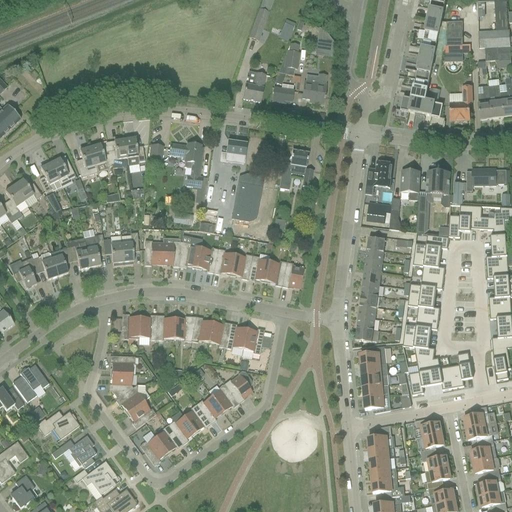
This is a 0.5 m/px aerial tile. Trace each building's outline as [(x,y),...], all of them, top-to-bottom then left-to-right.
[(259,11),(248,39),(258,43),(268,14),(273,0),(262,0),(259,11)] [(477,0),(478,4),(494,4),(496,33),(478,34),(479,50),(484,50),(496,49),(497,63),(511,62),(510,39),(510,32),(508,32),(506,4),(508,4),(507,0),(477,0)] [(440,25),(444,5),(431,2),(428,17),(426,17),(425,22),(440,25)] [(436,44),(440,25),(425,22),(424,27),(426,28),(423,42),(436,44)] [(284,24),(279,38),(288,42),(293,28),(284,24)] [(463,40),(463,24),(446,24),(447,40),(463,40)] [(316,48),(332,51),(332,50),(333,44),(333,43),(324,32),(319,30),(316,48)] [(463,48),(463,40),(447,40),(447,48),(463,48)] [(432,64),(436,44),(423,42),(420,57),(418,56),(417,61),(432,64)] [(289,46),(288,53),(297,54),(298,47),(289,46)] [(285,56),(277,75),(280,75),(285,76),(293,78),(294,71),(296,72),(299,55),(297,54),(288,53),(286,53),(286,56),(285,56)] [(428,84),(432,64),(417,61),(416,66),(418,67),(415,81),(428,84)] [(260,105),(265,77),(249,74),(246,87),(245,87),(242,101),(260,105)] [(280,75),(276,85),(281,87),(285,76),(280,75)] [(318,76),(318,78),(317,86),(305,84),(304,84),(304,88),(302,100),(315,102),(314,105),(323,106),(324,101),(324,99),(324,98),(325,87),(326,78),(318,76)] [(425,103),(428,84),(415,81),(412,96),(410,95),(409,100),(422,103),(424,103),(425,103)] [(0,139),(20,121),(7,107),(1,112),(0,110),(0,95),(6,89),(0,82),(0,139)] [(511,117),(511,86),(499,88),(503,119),(511,117)] [(292,88),(281,87),(280,91),(273,90),(272,103),(279,104),(280,102),(291,103),(293,93),(292,93),(292,88)] [(463,105),(458,106),(450,106),(450,123),(470,122),(469,105),(472,105),(471,88),(463,89),(463,105)] [(503,119),(499,88),(489,89),(490,105),(491,120),(503,119)] [(483,96),(478,97),(478,106),(479,110),(480,122),(491,120),(490,105),(489,89),(482,90),(483,96)] [(419,118),(422,103),(409,100),(403,99),(400,112),(415,115),(414,117),(419,118)] [(443,107),(425,103),(424,103),(422,103),(419,118),(425,119),(425,117),(440,120),(443,107)] [(135,140),(133,140),(133,138),(123,139),(127,160),(128,168),(138,166),(138,164),(144,163),(144,158),(142,148),(142,151),(136,151),(135,140)] [(121,170),(121,161),(127,160),(123,139),(114,141),(114,143),(113,143),(115,155),(109,156),(112,171),(121,170)] [(221,155),(220,163),(242,166),(245,146),(227,143),(226,155),(221,155)] [(98,144),(89,147),(97,174),(107,172),(106,169),(111,168),(112,171),(109,156),(103,157),(100,146),(99,146),(98,144)] [(169,155),(169,157),(182,158),(182,162),(183,162),(183,165),(184,165),(184,169),(190,170),(189,177),(186,177),(185,189),(192,190),(196,190),(205,191),(207,180),(199,179),(201,159),(202,159),(203,150),(200,150),(200,148),(187,146),(187,148),(170,146),(169,155)] [(76,163),(80,179),(97,174),(89,147),(79,150),(80,152),(79,152),(83,164),(77,165),(76,163)] [(160,164),(161,159),(162,149),(150,147),(149,162),(160,164)] [(289,165),(283,164),(279,190),(288,191),(290,180),(289,180),(290,175),(304,177),(302,187),(310,189),(313,172),(305,171),(308,154),(291,151),(289,165)] [(65,171),(59,160),(58,161),(57,159),(48,163),(61,189),(62,190),(71,186),(69,182),(75,179),(73,175),(69,166),(70,168),(65,171)] [(39,181),(43,190),(45,194),(51,191),(52,194),(61,189),(48,163),(40,167),(41,169),(40,170),(45,181),(40,183),(39,181)] [(368,171),(364,196),(372,197),(373,188),(389,190),(392,166),(384,165),(383,163),(382,163),(380,163),(379,163),(377,164),(376,164),(376,172),(368,171)] [(496,186),(509,186),(508,172),(496,172),(496,171),(471,171),(471,173),(466,173),(466,194),(472,194),(472,187),(496,187),(496,186)] [(409,202),(418,203),(420,173),(402,172),(400,194),(409,195),(409,202)] [(426,190),(426,196),(432,196),(432,199),(441,200),(441,206),(444,209),(449,209),(450,197),(448,197),(448,191),(449,175),(427,174),(426,190)] [(22,181),(13,187),(24,203),(24,204),(33,198),(35,202),(41,198),(38,194),(33,185),(32,186),(34,188),(29,191),(28,189),(22,181)] [(80,202),(86,199),(79,181),(74,183),(77,192),(77,196),(80,202)] [(453,197),(450,197),(450,206),(453,207),(453,204),(461,204),(462,185),(454,184),(453,197)] [(237,185),(231,221),(248,224),(252,222),(255,220),(261,189),(237,185)] [(13,187),(4,193),(11,203),(6,207),(16,222),(22,218),(19,213),(27,208),(24,204),(24,203),(13,187)] [(142,201),(143,192),(132,193),(133,202),(142,201)] [(400,201),(392,200),(391,213),(390,219),(398,219),(400,201)] [(426,203),(418,203),(416,235),(424,235),(426,203)] [(368,212),(367,223),(384,225),(385,214),(379,214),(380,206),(371,205),(371,213),(368,212)] [(0,208),(0,225),(8,221),(11,225),(16,222),(6,207),(1,210),(0,208)] [(449,218),(448,239),(459,240),(460,234),(470,234),(470,231),(469,231),(471,208),(460,208),(459,218),(450,218),(449,218)] [(471,208),(469,231),(470,231),(493,232),(494,220),(493,220),(481,219),(481,209),(471,208)] [(493,238),(491,238),(492,249),(494,249),(506,248),(508,248),(507,237),(505,237),(504,223),(511,221),(511,210),(500,210),(500,215),(493,215),(493,220),(494,220),(493,232),(493,238)] [(217,214),(202,211),(198,233),(212,236),(217,214)] [(56,215),(49,219),(51,224),(58,222),(56,215)] [(174,215),(172,225),(191,228),(192,217),(174,215)] [(180,244),(179,269),(185,270),(186,268),(196,270),(200,250),(202,243),(190,240),(189,246),(184,245),(182,245),(183,233),(180,233),(180,241),(180,244)] [(130,235),(130,237),(120,238),(123,267),(132,266),(132,264),(133,263),(132,252),(138,251),(138,254),(139,254),(138,244),(137,235),(130,235)] [(98,256),(104,255),(102,242),(101,237),(83,241),(84,246),(89,270),(100,267),(98,256)] [(415,246),(414,257),(436,260),(440,260),(441,251),(447,251),(448,240),(427,237),(426,247),(415,246)] [(123,267),(120,238),(110,239),(110,241),(102,242),(104,255),(111,254),(112,265),(113,265),(113,268),(123,267)] [(367,251),(383,253),(385,242),(368,240),(367,251)] [(161,266),(162,246),(151,246),(151,243),(144,243),(144,258),(144,268),(151,268),(151,266),(161,266)] [(179,269),(179,244),(173,244),(173,246),(162,245),(162,246),(161,266),(172,266),(172,269),(179,269)] [(84,246),(66,250),(70,262),(76,260),(79,272),(89,270),(84,246)] [(495,258),(485,259),(486,270),(508,269),(506,248),(494,249),(495,258)] [(64,264),(70,262),(66,250),(59,252),(61,257),(52,260),(49,255),(57,279),(67,275),(64,264)] [(213,276),(218,251),(211,250),(210,252),(200,250),(196,270),(206,272),(206,274),(213,276)] [(230,277),(234,257),(224,255),(224,253),(218,251),(213,276),(220,277),(220,275),(230,277)] [(382,265),(383,253),(367,251),(365,263),(382,265)] [(57,279),(49,255),(48,254),(39,257),(40,259),(32,261),(37,273),(43,271),(47,282),(57,279)] [(247,282),(252,258),(245,257),(244,259),(234,257),(230,277),(241,279),(240,281),(247,282)] [(414,257),(412,268),(423,269),(422,278),(443,281),(444,270),(438,270),(440,260),(436,260),(414,257)] [(264,283),(268,264),(258,262),(258,259),(252,258),(247,282),(254,284),(254,281),(264,283)] [(31,276),(37,273),(32,261),(31,259),(21,264),(24,271),(12,276),(16,284),(21,282),(26,291),(36,286),(31,276)] [(281,289),(286,265),(279,263),(278,266),(268,264),(264,283),(275,285),(274,288),(281,289)] [(380,276),(382,265),(365,263),(364,274),(380,276)] [(292,266),(286,265),(281,289),(288,290),(288,288),(299,290),(303,270),(293,268),(292,268),(292,266)] [(508,269),(486,270),(487,281),(493,281),(496,280),(497,290),(511,288),(511,277),(508,278),(508,269)] [(379,288),(380,276),(364,274),(362,285),(379,288)] [(410,287),(409,297),(431,300),(435,301),(436,291),(442,292),(443,281),(422,278),(421,288),(410,287)] [(377,299),(379,288),(362,285),(361,297),(377,299)] [(494,300),(488,300),(489,311),(511,309),(510,300),(511,299),(511,288),(497,290),(498,299),(494,300)] [(376,310),(377,299),(361,297),(359,308),(376,310)] [(409,297),(407,308),(416,309),(414,319),(438,322),(439,311),(433,310),(435,301),(431,300),(409,297)] [(375,322),(376,310),(359,308),(358,320),(375,322)] [(511,309),(489,311),(490,322),(496,321),(499,321),(500,330),(511,329),(511,318),(511,319),(511,309)] [(0,313),(0,334),(1,335),(13,326),(3,312),(0,313)] [(138,339),(139,319),(129,319),(129,317),(121,316),(121,341),(128,341),(128,339),(138,339)] [(156,343),(157,318),(150,317),(149,320),(139,319),(138,339),(149,340),(149,342),(156,343)] [(173,341),(174,321),(163,320),(163,318),(157,318),(156,343),(162,343),(162,340),(173,341)] [(190,344),(195,319),(184,319),(184,321),(174,321),(173,341),(183,341),(183,344),(190,344)] [(208,344),(212,325),(202,323),(202,320),(195,319),(190,344),(191,344),(197,345),(198,342),(208,344)] [(405,327),(404,338),(426,341),(429,341),(431,332),(437,332),(438,322),(414,319),(413,328),(405,327)] [(373,333),(375,322),(358,320),(356,331),(373,333)] [(224,350),(229,326),(223,324),(222,327),(212,325),(208,344),(218,346),(218,349),(224,350)] [(242,351),(246,331),(236,329),(236,327),(229,326),(224,350),(231,351),(232,349),(242,351)] [(497,340),(491,341),(492,351),(507,350),(507,351),(511,350),(511,329),(500,330),(501,340),(497,340)] [(256,333),(246,331),(242,351),(252,353),(252,355),(259,357),(264,332),(257,331),(256,333)] [(372,344),(373,333),(356,331),(355,342),(365,344),(372,344)] [(404,338),(402,349),(403,349),(405,349),(414,350),(416,364),(427,362),(433,361),(434,351),(428,351),(429,341),(426,341),(404,338)] [(386,366),(384,349),(369,350),(370,356),(360,357),(361,369),(379,367),(386,366)] [(507,350),(492,351),(492,353),(493,362),(494,370),(497,383),(508,381),(506,372),(510,371),(507,351),(507,350)] [(458,368),(449,369),(453,391),(464,389),(462,383),(472,381),(472,377),(468,355),(457,357),(458,368)] [(112,365),(111,376),(131,377),(132,366),(134,366),(134,359),(110,358),(109,365),(112,365)] [(433,361),(427,362),(431,385),(432,388),(441,387),(442,392),(453,391),(449,369),(440,371),(438,361),(435,361),(433,361)] [(248,364),(240,362),(238,371),(246,372),(248,364)] [(409,376),(408,376),(412,398),(423,396),(422,390),(432,388),(431,385),(427,362),(416,364),(418,372),(418,375),(409,376)] [(399,365),(401,375),(404,375),(407,374),(405,364),(399,365)] [(387,366),(386,366),(379,367),(361,369),(362,379),(387,377),(388,377),(387,366)] [(21,373),(20,375),(19,376),(23,380),(14,387),(27,404),(36,398),(32,392),(39,387),(41,390),(48,386),(34,367),(29,371),(28,370),(27,370),(25,370),(23,371),(22,372),(21,373)] [(181,371),(173,371),(173,380),(180,380),(181,371)] [(241,373),(237,376),(239,378),(231,384),(229,382),(224,386),(238,406),(244,402),(242,400),(251,394),(248,389),(251,387),(251,383),(244,374),(241,373)] [(405,379),(404,375),(401,375),(398,376),(399,386),(401,386),(406,385),(405,379)] [(131,388),(131,387),(131,377),(111,376),(111,386),(109,386),(108,393),(111,393),(117,401),(132,390),(131,388)] [(388,388),(387,377),(362,379),(363,390),(388,388)] [(238,406),(224,386),(218,390),(219,392),(211,398),(223,414),(231,408),(233,410),(238,406)] [(137,394),(137,387),(136,387),(132,390),(117,401),(115,402),(119,408),(121,407),(127,415),(143,404),(137,394)] [(389,398),(388,388),(363,390),(364,401),(382,399),(389,398)] [(1,389),(0,389),(0,408),(2,407),(6,413),(13,407),(17,412),(23,407),(17,399),(11,403),(1,389)] [(409,400),(409,397),(402,397),(400,398),(400,400),(402,410),(411,408),(410,402),(409,400)] [(214,421),(223,414),(211,398),(202,404),(201,403),(195,407),(210,427),(216,422),(214,421)] [(383,410),(382,399),(364,401),(365,412),(371,411),(372,416),(384,414),(383,410)] [(149,412),(143,404),(127,415),(133,424),(131,425),(135,431),(155,417),(151,411),(149,412)] [(210,427),(195,407),(190,411),(191,413),(183,419),(195,435),(203,429),(205,431),(210,427)] [(44,419),(38,410),(32,414),(39,423),(44,419)] [(474,418),(465,420),(464,420),(466,431),(484,428),(482,417),(487,416),(486,410),(473,412),(474,418)] [(195,435),(183,419),(179,413),(170,419),(173,423),(167,427),(182,447),(188,443),(186,441),(195,435)] [(36,427),(35,427),(43,438),(52,432),(55,430),(58,435),(56,437),(59,442),(71,434),(79,428),(74,422),(76,421),(72,416),(71,417),(69,414),(60,420),(55,415),(45,422),(44,421),(36,427)] [(441,436),(440,428),(439,425),(428,427),(427,421),(415,424),(416,430),(421,429),(423,440),(441,436)] [(182,447),(167,427),(162,431),(163,433),(155,439),(167,455),(175,449),(177,451),(182,447)] [(486,438),(484,428),(466,431),(468,442),(479,440),(480,446),(492,443),(491,437),(486,438)] [(367,441),(368,452),(387,450),(386,439),(391,439),(389,429),(377,431),(378,440),(367,441)] [(443,444),(441,436),(423,440),(425,450),(420,451),(421,458),(434,455),(433,449),(444,447),(443,444)] [(78,444),(68,451),(71,455),(69,456),(74,462),(69,465),(74,472),(81,467),(84,471),(94,464),(90,460),(96,456),(89,446),(91,444),(86,438),(78,444)] [(158,462),(167,455),(155,439),(146,446),(145,444),(139,448),(154,468),(160,464),(158,462)] [(489,451),(494,450),(492,443),(480,446),(481,451),(470,454),(473,465),(491,461),(489,451)] [(0,455),(0,484),(1,486),(9,480),(15,475),(6,463),(14,458),(19,465),(28,459),(17,444),(2,454),(0,455)] [(54,461),(64,454),(60,449),(51,456),(54,461)] [(388,461),(387,450),(368,452),(370,463),(388,461)] [(448,470),(446,462),(446,458),(435,461),(434,455),(421,458),(423,464),(427,463),(429,473),(448,470)] [(498,461),(496,460),(491,461),(473,465),(474,473),(475,476),(476,476),(486,474),(487,479),(499,477),(498,472),(500,470),(498,461)] [(389,472),(388,461),(370,463),(371,473),(389,472)] [(76,477),(72,480),(76,485),(81,481),(86,488),(90,485),(100,497),(104,493),(112,488),(109,483),(115,478),(115,479),(116,478),(105,463),(104,463),(104,464),(87,476),(84,471),(76,477)] [(450,481),(448,470),(429,473),(430,474),(424,475),(426,484),(427,484),(427,485),(424,486),(425,492),(428,491),(441,489),(439,483),(449,481),(450,481)] [(390,482),(389,472),(371,473),(372,484),(390,482)] [(503,485),(500,483),(499,477),(487,479),(488,485),(477,487),(479,498),(503,494),(504,492),(503,485)] [(11,500),(17,508),(19,511),(22,509),(25,509),(25,507),(36,498),(32,492),(34,490),(25,478),(15,485),(19,490),(12,495),(11,500)] [(390,482),(372,484),(373,495),(383,494),(383,500),(399,498),(404,498),(403,490),(397,490),(397,482),(390,482)] [(455,503),(453,495),(452,492),(442,494),(441,489),(428,491),(431,508),(455,503)] [(110,511),(129,511),(131,511),(134,511),(135,508),(137,507),(135,505),(136,502),(133,502),(125,491),(116,498),(112,493),(102,500),(101,498),(93,504),(98,511),(107,511),(109,511),(110,511)] [(502,494),(503,494),(479,498),(481,510),(492,508),(493,511),(499,511),(506,511),(505,504),(503,505),(501,495),(502,494)] [(400,511),(399,498),(383,500),(384,506),(374,507),(374,511),(400,511)] [(436,507),(431,508),(432,511),(456,511),(455,503),(436,507)]
